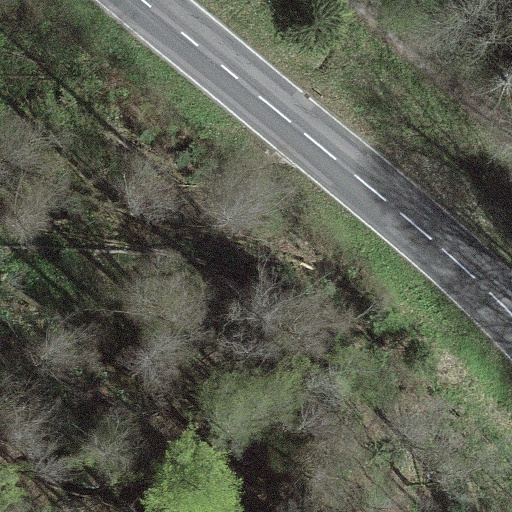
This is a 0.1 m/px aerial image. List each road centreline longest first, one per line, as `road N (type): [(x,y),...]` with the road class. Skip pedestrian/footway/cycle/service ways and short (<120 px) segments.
road 1 (primary): [(511,315),(134,0)]
road 2 (track): [(511,105),(394,0)]
